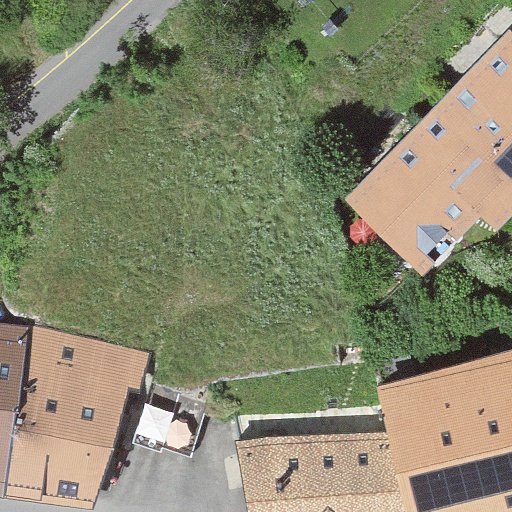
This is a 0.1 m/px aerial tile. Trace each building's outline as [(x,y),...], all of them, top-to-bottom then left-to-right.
[(511,40),(351,205),(430,280),(488,213),(507,227),(511,221),(511,40)] [(42,342),(0,335),(0,495),(16,499),(42,342)] [(16,499),(96,510),(138,396),(151,396),(153,364),(42,342),(16,499)] [(511,511),(511,347),(379,376),(399,430),(429,511),(511,511)] [(429,511),(399,430),(244,440),(258,511),(429,511)]
